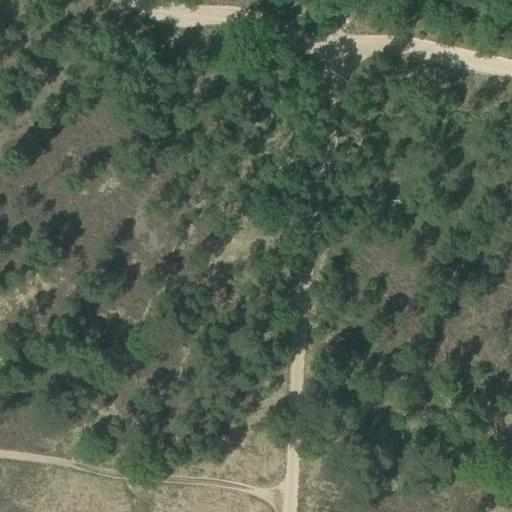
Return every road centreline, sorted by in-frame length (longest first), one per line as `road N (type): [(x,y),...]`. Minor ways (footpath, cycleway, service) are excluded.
road 1 (track): [(341,42),(302,281),(289,502)]
road 2 (track): [(289,502),(109,465),(0,455)]
road 3 (track): [(341,42),(167,0)]
road 4 (track): [(511,72),(341,42)]
